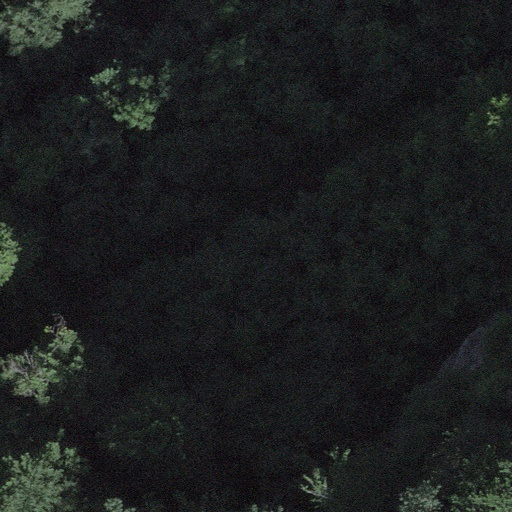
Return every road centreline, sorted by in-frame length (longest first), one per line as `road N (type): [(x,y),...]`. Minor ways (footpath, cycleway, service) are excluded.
road 1 (track): [(0,339),(511,35)]
road 2 (unclassified): [(167,0),(0,139)]
